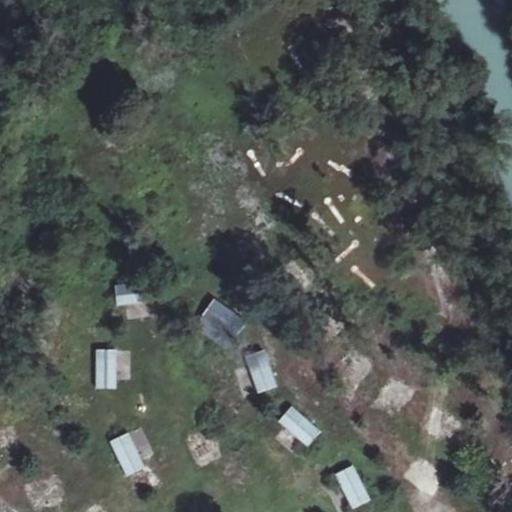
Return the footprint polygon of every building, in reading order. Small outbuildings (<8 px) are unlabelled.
[(115,306),(154,300),(151,280),(113,286),(115,306)] [(214,338),(233,310),(212,297),(194,325),(214,338)] [(93,347),(93,387),(116,387),(116,347),(93,347)] [(243,397),(276,386),(264,354),(232,365),(243,397)] [(290,403),(275,420),(285,428),(276,439),(298,457),(321,430),(290,403)] [(124,476),(143,467),(127,431),(108,439),(124,476)] [(354,467),(323,482),(337,511),(345,511),(370,500),(354,467)]
